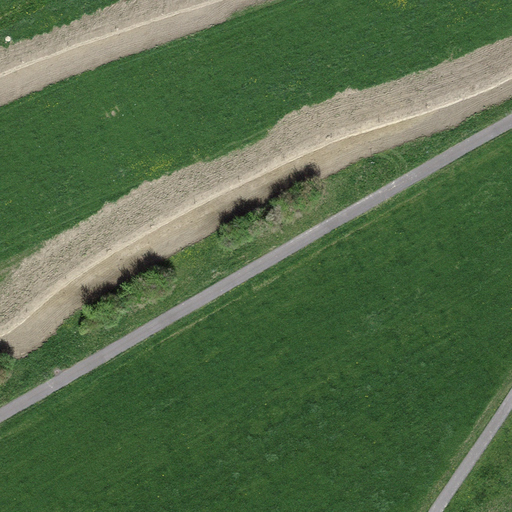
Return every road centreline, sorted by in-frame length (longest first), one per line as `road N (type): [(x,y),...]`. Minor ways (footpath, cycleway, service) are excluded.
road 1 (track): [(0,415),(511,121)]
road 2 (track): [(433,511),(511,397)]
